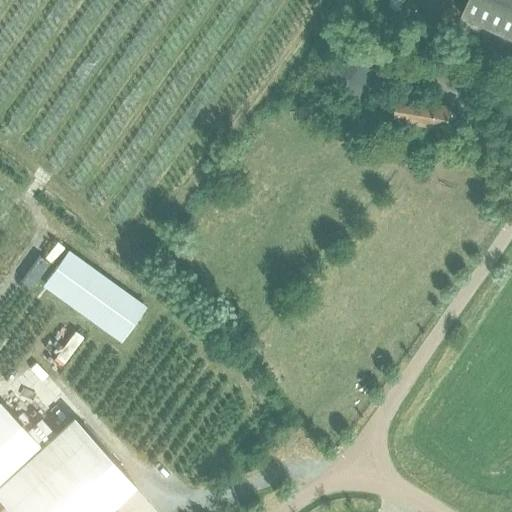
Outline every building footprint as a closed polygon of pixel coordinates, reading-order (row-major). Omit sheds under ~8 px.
[(389,0),(387,2),(396,10),(404,0),(389,0)] [(511,0),(471,0),(464,16),(511,38),(511,0)] [(453,38),(441,64),(460,73),(472,47),(453,38)] [(344,47),(320,81),(345,99),(357,108),(358,109),(384,77),(344,47)] [(330,90),(319,105),(326,111),(337,96),(330,90)] [(399,97),(395,119),(449,129),(452,107),(399,97)] [(345,99),(335,114),(346,122),(357,108),(345,99)] [(67,251),(42,286),(120,342),(145,308),(67,251)] [(40,255),(22,281),(32,288),(50,262),(40,255)] [(0,511),(103,511),(135,482),(70,413),(52,430),(38,414),(24,427),(0,401),(0,511)]
